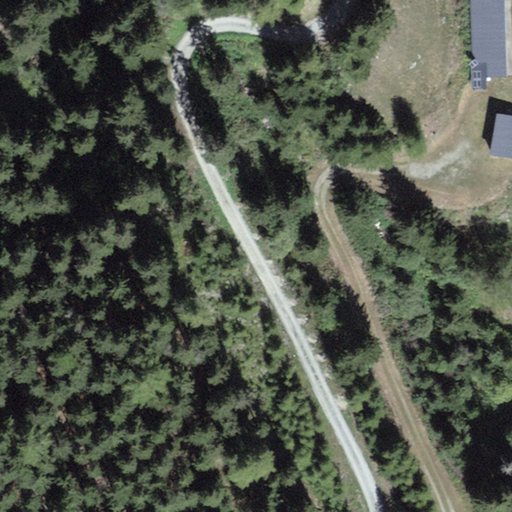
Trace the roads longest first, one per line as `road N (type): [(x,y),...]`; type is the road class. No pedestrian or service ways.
road 1 (track): [(377,511),(184,108),(188,43),(199,32),(215,25),(299,30),(326,20),(343,0)]
road 2 (track): [(443,511),(327,233),(321,191),(333,170),(428,168),(456,157),(469,133)]
